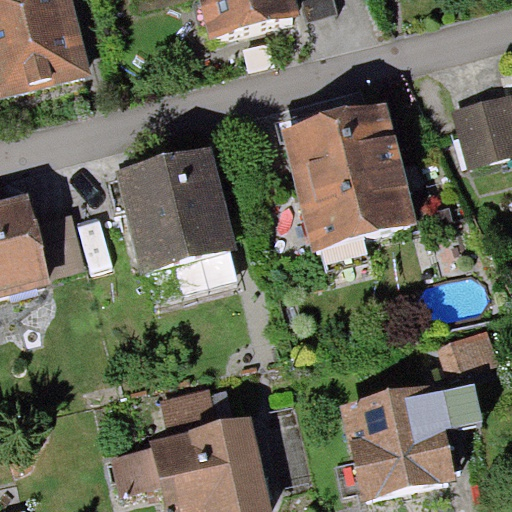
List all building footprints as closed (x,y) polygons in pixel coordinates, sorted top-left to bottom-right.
[(78,0),(0,0),(0,109),(100,83),(78,0)] [(198,0),(209,45),(336,16),(332,0),(198,0)] [(511,102),(511,99),(451,115),(467,176),(511,164),(511,102)] [(383,108),(280,135),(312,257),(415,231),(383,108)] [(215,153),(117,181),(145,280),(243,252),(215,153)] [(35,225),(29,201),(0,208),(0,305),(52,291),(50,282),(35,225)] [(70,216),(35,225),(50,282),(85,273),(70,216)] [(493,339),(441,353),(450,388),(502,374),(493,339)] [(211,393),(155,403),(161,434),(217,424),(211,393)] [(442,409),(343,428),(359,511),(411,511),(460,503),(442,409)] [(269,511),(255,440),(113,469),(121,511),(128,511),(159,506),(159,511),(269,511)]
